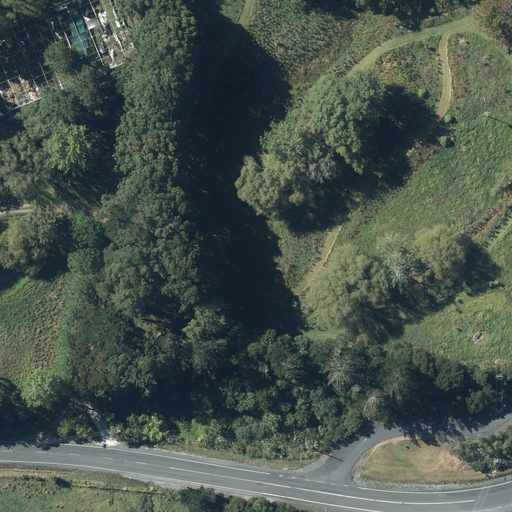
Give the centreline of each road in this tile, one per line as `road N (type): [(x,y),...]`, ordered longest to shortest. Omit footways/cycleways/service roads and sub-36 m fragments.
road 1 (secondary): [(313,489),(60,451),(0,450)]
road 2 (residential): [(313,489),(351,449),(511,399)]
road 3 (secondary): [(489,499),(383,502),(313,489)]
